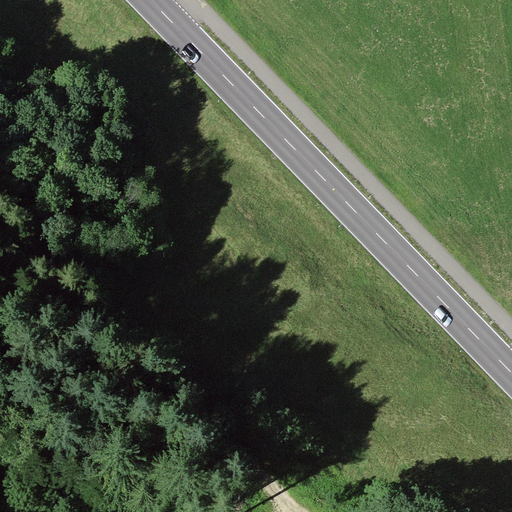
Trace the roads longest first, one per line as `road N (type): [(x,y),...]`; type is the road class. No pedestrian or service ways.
road 1 (primary): [(155,0),(511,371)]
road 2 (track): [(297,511),(254,482),(169,367),(0,180)]
